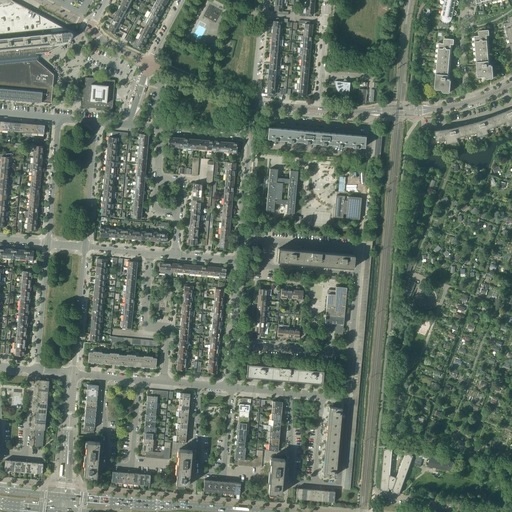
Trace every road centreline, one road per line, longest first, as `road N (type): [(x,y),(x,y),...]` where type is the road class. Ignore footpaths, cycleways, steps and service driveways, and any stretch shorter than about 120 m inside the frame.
road 1 (primary): [(258,511),(63,496)]
road 2 (residential): [(231,386),(223,470),(203,473),(196,383)]
road 3 (residential): [(139,379),(131,462),(110,465),(103,376)]
road 4 (residential): [(163,381),(167,329),(144,320),(149,253)]
road 5 (residential): [(48,243),(35,370)]
road 6 (residential): [(72,374),(84,247)]
road 7 (residential): [(84,247),(95,122)]
road 8 (residential): [(58,119),(48,243)]
road 9 (residential): [(357,275),(264,266),(266,239)]
